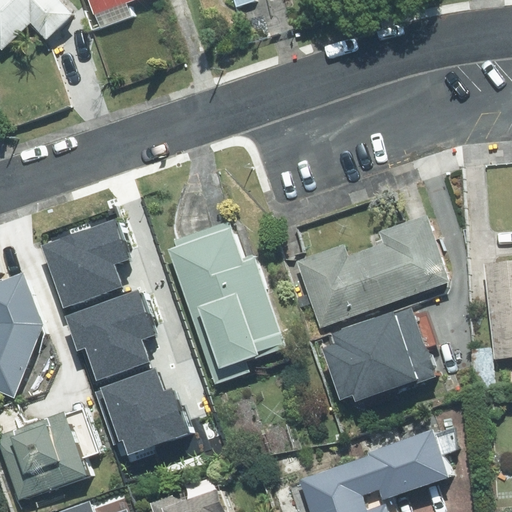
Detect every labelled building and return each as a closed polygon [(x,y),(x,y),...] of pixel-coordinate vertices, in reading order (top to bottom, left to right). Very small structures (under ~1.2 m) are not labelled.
[(0,0),(0,38),(12,51),(42,22),(62,42),(89,14),(75,0),(0,0)] [(95,0),(100,14),(142,0),(95,0)] [(353,241),(303,259),(327,326),(337,323),(429,291),(460,280),(438,215),(369,239),(372,249),(358,254),(353,241)] [(116,218),(40,244),(61,308),(122,288),(114,264),(129,259),(116,218)] [(243,220),(175,242),(222,385),(261,372),(258,361),(299,347),(269,256),(256,260),(243,220)] [(511,356),(511,260),(494,262),(502,357),(511,356)] [(56,322),(35,271),(0,284),(0,388),(25,399),(56,322)] [(138,287),(62,314),(76,354),(86,350),(97,379),(148,361),(139,337),(154,332),(138,287)] [(429,291),(337,323),(345,345),(333,349),(351,403),(361,399),(367,415),(460,383),(429,291)] [(164,393),(155,368),(94,390),(114,447),(122,444),(127,455),(193,431),(178,388),(164,393)] [(80,421),(78,414),(6,436),(25,497),(97,475),(92,457),(108,452),(97,416),(80,421)] [(463,475),(447,427),(377,450),(378,455),(308,478),(319,511),(400,511),(398,502),(377,508),(372,494),(389,488),(392,498),(463,475)] [(241,511),(234,486),(167,505),(168,511),(241,511)] [(129,511),(128,507),(113,511),(93,511),(90,501),(59,511),(129,511)]
